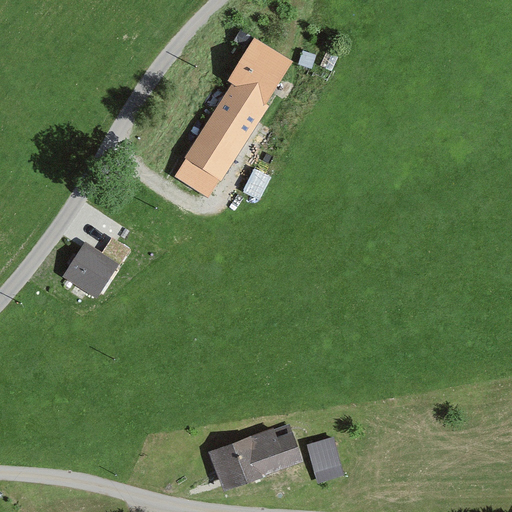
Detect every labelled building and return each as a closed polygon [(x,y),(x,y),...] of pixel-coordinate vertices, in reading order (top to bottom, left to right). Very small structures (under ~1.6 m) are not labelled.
[(227,80),(233,84),(259,100),(260,100),(280,68),(279,68),(283,61),(272,54),(251,41),(227,80)] [(259,100),(233,84),(175,177),(205,194),(259,109),(259,100)] [(70,278),(96,295),(130,251),(114,240),(100,261),(87,253),(70,278)] [(225,484),(297,459),(285,426),(270,432),(270,430),(245,438),(246,439),(214,451),(214,450),(213,451),(206,454),(211,468),(213,468),(220,486),(225,484)] [(305,444),(316,480),(338,473),(328,438),(305,444)]
